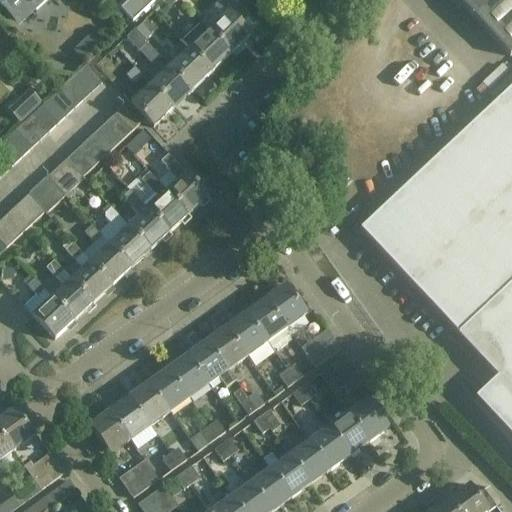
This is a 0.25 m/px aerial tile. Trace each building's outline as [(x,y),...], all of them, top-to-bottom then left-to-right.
[(0,0),(0,8),(9,19),(14,15),(22,23),(45,0),(0,0)] [(178,2),(175,0),(159,0),(159,1),(168,11),(178,2)] [(511,0),(455,0),(467,12),(510,59),(511,56),(511,0)] [(236,7),(209,33),(231,57),(232,56),(231,56),(249,40),(250,39),(238,26),(247,18),(236,7)] [(183,44),(189,51),(212,75),(212,74),(229,58),(230,58),(231,57),(209,33),(202,26),(183,44)] [(126,40),(139,54),(148,46),(135,32),(126,40)] [(189,51),(170,69),(192,93),(193,93),(193,92),(210,76),(212,75),(189,51)] [(85,68),(77,76),(93,94),(102,86),(85,68)] [(170,69),(151,87),(173,111),(174,111),(174,110),(191,94),(192,93),(170,69)] [(77,76),(68,84),(85,102),(93,94),(77,76)] [(68,84),(60,92),(76,110),(85,102),(68,84)] [(173,111),(151,87),(131,106),(153,130),(155,129),(154,128),(172,112),(173,111)] [(476,401),(511,439),(511,89),(359,233),(360,234),(360,233),(457,336),(457,337),(498,380),(476,401)] [(60,92),(51,101),(67,118),(76,110),(60,92)] [(51,101),(42,109),(58,126),(67,118),(51,101)] [(42,109),(32,118),(48,135),(58,126),(42,109)] [(123,110),(114,118),(130,136),(140,127),(123,110)] [(32,118),(15,134),(31,152),(48,135),(32,118)] [(114,118),(105,127),(121,145),(130,136),(114,118)] [(105,127),(95,136),(111,153),(121,145),(105,127)] [(15,134),(7,142),(23,159),(31,152),(15,134)] [(95,136),(86,145),(102,162),(111,153),(95,136)] [(7,142),(0,147),(0,149),(16,166),(23,159),(7,142)] [(86,145),(76,153),(92,171),(102,162),(86,145)] [(16,166),(0,149),(0,170),(5,176),(16,166)] [(76,153),(66,162),(82,180),(92,171),(76,153)] [(177,184),(166,194),(188,218),(189,218),(189,217),(206,201),(206,202),(208,200),(168,157),(161,164),(170,174),(169,175),(177,184)] [(66,162),(47,180),(63,197),(82,180),(66,162)] [(159,202),(148,212),(148,213),(169,236),(170,235),(187,219),(188,218),(166,194),(149,175),(141,183),(159,202)] [(47,180),(28,198),(45,215),(63,197),(47,180)] [(140,220),(129,230),(128,230),(150,254),(151,253),(168,237),(169,236),(148,213),(148,212),(130,193),(123,200),(132,210),(131,211),(140,220)] [(28,198),(19,206),(35,224),(45,215),(28,198)] [(19,206),(9,215),(25,233),(35,224),(19,206)] [(120,237),(109,247),(131,271),(132,271),(132,270),(149,254),(149,255),(150,254),(128,230),(129,230),(111,211),(105,216),(105,220),(120,237)] [(9,215),(0,223),(0,224),(16,242),(25,233),(9,215)] [(0,224),(0,243),(7,250),(16,242),(0,224)] [(84,236),(94,246),(101,239),(92,229),(84,236)] [(82,271),(71,282),(71,283),(93,307),(94,306),(93,306),(111,290),(112,289),(89,265),(73,246),(65,253),(74,264),(75,263),(82,271)] [(109,247),(89,265),(112,289),(113,288),(112,288),(130,272),(131,271),(109,247)] [(63,290),(52,300),(74,324),(75,324),(74,324),(92,307),(92,308),(93,307),(71,283),(71,282),(54,264),(46,271),(63,290)] [(27,288),(37,299),(44,292),(34,281),(27,288)] [(285,288),(265,302),(287,331),(306,317),(285,288)] [(74,324),(52,300),(32,319),(54,343),(56,341),(73,325),(74,324)] [(246,316),(267,345),(274,355),(294,341),(265,302),(246,316)] [(246,316),(226,331),(247,360),(267,345),(246,316)] [(226,331),(207,345),(228,374),(247,360),(226,331)] [(301,351),(308,361),(334,343),(326,333),(301,351)] [(334,343),(308,361),(315,370),(340,352),(334,343)] [(207,345),(187,359),(208,388),(218,380),(225,390),(235,384),(228,374),(207,345)] [(177,366),(168,373),(189,402),(208,388),(187,359),(186,360),(184,358),(175,364),(177,366)] [(320,377),(327,387),(352,369),(345,359),(320,377)] [(295,367),(286,374),(295,386),(303,379),(295,367)] [(352,369),(327,387),(334,396),(359,378),(352,369)] [(168,373),(148,387),(169,416),(189,402),(168,373)] [(295,386),(286,374),(279,379),(288,391),(295,386)] [(308,386),(299,392),(308,404),(317,398),(308,386)] [(148,387),(128,401),(149,430),(169,416),(148,387)] [(231,406),(240,407),(248,419),(256,413),(247,401),(248,401),(241,391),(233,397),(231,406)] [(308,404),(299,392),(292,397),(301,409),(308,404)] [(256,395),(248,401),(247,401),(256,413),(265,407),(256,395)] [(128,401),(109,415),(130,444),(149,430),(128,401)] [(367,402),(347,417),(368,446),(388,432),(367,402)] [(14,412),(0,422),(0,436),(13,454),(34,439),(14,412)] [(280,429),(269,413),(261,419),(270,432),(269,432),(272,435),(280,429)] [(130,444),(109,415),(89,429),(110,458),(130,444)] [(347,417),(327,431),(348,460),(368,446),(347,417)] [(270,432),(261,419),(253,425),(262,437),(269,432),(270,432)] [(225,435),(217,423),(208,429),(217,441),(225,435)] [(217,441),(208,429),(189,443),(198,455),(217,441)] [(327,431),(308,445),(329,474),(348,460),(327,431)] [(0,436),(0,463),(13,454),(0,436)] [(230,442),(222,448),(230,460),(239,454),(230,442)] [(308,445),(289,459),(310,488),(329,474),(308,445)] [(230,460),(222,448),(214,453),(223,465),(230,460)] [(178,452),(169,458),(178,469),(186,463),(178,452)] [(64,477),(49,457),(33,469),(30,465),(23,469),(33,483),(40,494),(64,477)] [(178,469),(169,458),(162,464),(170,475),(178,469)] [(263,464),(269,473),(290,502),(310,488),(289,459),(278,467),(271,458),(263,464)] [(119,482),(126,492),(151,473),(144,464),(119,482)] [(191,469),(182,476),(191,488),(199,481),(191,469)] [(151,473),(126,492),(133,501),(159,483),(151,473)] [(269,473),(250,487),(268,511),(276,511),(290,502),(269,473)] [(191,488),(182,476),(175,481),(184,493),(191,488)] [(40,494),(33,483),(13,497),(21,508),(40,494)] [(69,483),(45,500),(52,510),(76,493),(69,483)] [(268,511),(250,487),(230,501),(238,511),(268,511)] [(467,490),(447,504),(453,511),(492,511),(496,510),(484,494),(476,499),(468,488),(467,489),(467,490)] [(137,508),(140,511),(152,511),(170,499),(163,489),(137,508)] [(15,511),(21,508),(13,497),(0,506),(0,511),(15,511)] [(170,499),(152,511),(173,511),(177,509),(170,499)] [(49,511),(52,510),(45,500),(28,511),(49,511)] [(238,511),(230,501),(214,511),(238,511)]
